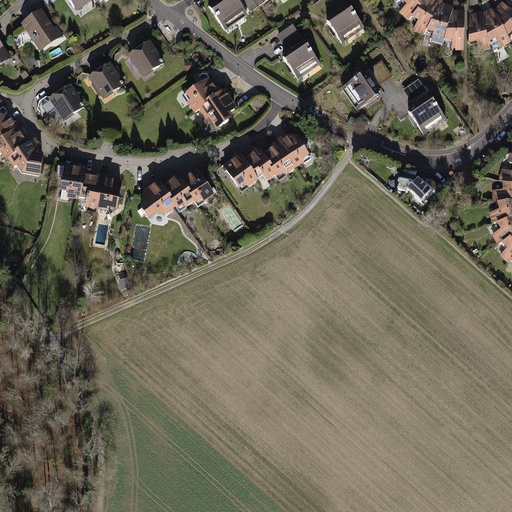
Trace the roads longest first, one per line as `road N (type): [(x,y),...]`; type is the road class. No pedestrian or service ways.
road 1 (residential): [(167,13),(44,81),(26,101),(29,125),(49,143),(117,162),(190,160),(240,141),(284,99)]
road 2 (track): [(52,338),(264,240),(315,199),(356,141)]
road 3 (track): [(99,511),(102,446),(52,338),(0,264)]
road 4 (residential): [(284,99),(356,141),(436,164),(469,155)]
road 5 (residential): [(167,13),(284,99)]
